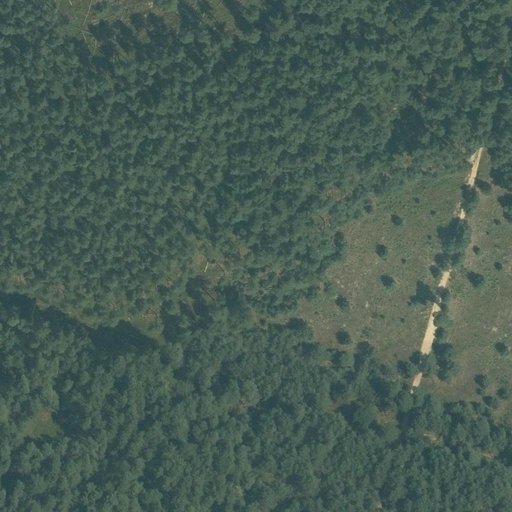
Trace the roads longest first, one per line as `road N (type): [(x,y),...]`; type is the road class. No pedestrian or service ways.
road 1 (track): [(0,289),(399,431)]
road 2 (track): [(511,36),(399,431)]
